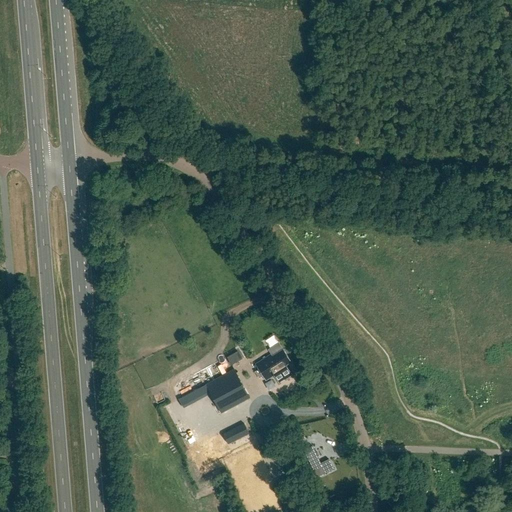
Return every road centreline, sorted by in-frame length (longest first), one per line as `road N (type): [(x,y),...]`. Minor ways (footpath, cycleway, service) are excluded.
road 1 (unclassified): [(371,511),(353,405),(287,296),(196,173)]
road 2 (primary): [(96,511),(69,160)]
road 3 (primary): [(36,162),(65,511)]
road 4 (track): [(231,164),(511,183)]
road 5 (primary): [(23,0),(36,162)]
road 6 (primary): [(69,160),(55,0)]
road 7 (unclassified): [(69,160),(149,156),(196,173)]
